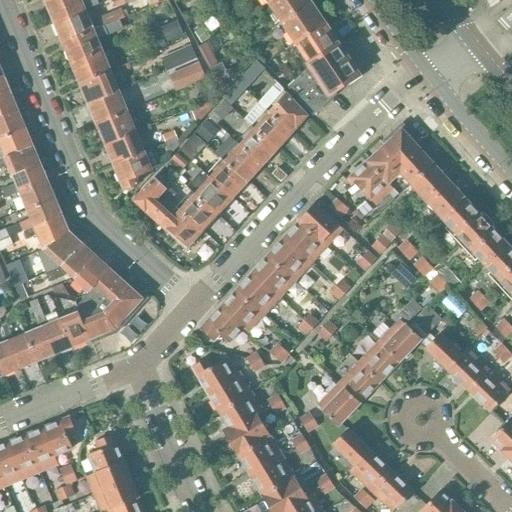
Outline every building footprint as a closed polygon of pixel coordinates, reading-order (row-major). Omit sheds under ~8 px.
[(50,0),(46,2),(54,22),(67,17),(84,10),(80,0),(50,0)] [(164,0),(122,0),(124,3),(132,0),(143,0),(141,1),(144,9),(164,0)] [(271,0),(267,3),(281,23),(290,17),(310,4),(310,2),(310,0),(271,0)] [(291,46),(324,24),(323,23),(325,19),(321,13),(317,13),(310,4),(290,17),(281,23),(294,43),(290,46),(291,46)] [(96,19),(99,28),(119,19),(124,17),(120,8),(99,17),(100,17),(96,19)] [(54,22),(63,43),(93,31),(84,10),(67,17),(54,22)] [(191,10),(181,15),(186,24),(196,19),(191,10)] [(63,43),(71,63),(101,51),(96,39),(123,28),(119,19),(99,28),(93,31),(63,43)] [(177,21),(160,28),(167,43),(183,36),(177,21)] [(291,46),(265,62),(274,72),(286,65),(293,75),(309,65),(338,45),(337,44),(339,40),(335,34),(331,34),(324,24),(291,46)] [(162,39),(153,43),(156,50),(165,46),(162,39)] [(190,45),(160,58),(166,71),(196,58),(190,45)] [(357,73),(338,45),(309,65),(310,67),(295,81),(288,87),(313,114),(335,94),(333,92),(348,82),(349,85),(362,76),(359,71),(357,73)] [(71,63),(80,84),(109,71),(101,51),(71,63)] [(255,62),(236,82),(243,89),(262,68),(255,62)] [(205,78),(199,63),(175,73),(182,88),(205,78)] [(80,84),(88,104),(118,92),(109,71),(80,84)] [(0,97),(10,93),(3,76),(0,76),(0,97)] [(224,95),(231,102),(243,89),(236,82),(224,95)] [(276,84),(259,103),(290,132),(297,125),(300,124),(304,120),(304,117),(306,115),(283,91),(276,84)] [(153,91),(134,99),(137,107),(150,102),(156,99),(153,91)] [(88,104),(97,124),(126,112),(118,92),(88,104)] [(0,117),(18,111),(10,93),(0,97),(0,117)] [(189,107),(197,125),(218,102),(212,94),(189,107)] [(224,101),(209,117),(217,125),(233,109),(224,101)] [(141,117),(154,112),(150,102),(137,107),(141,117)] [(259,103),(244,119),(251,126),(276,148),(277,147),(280,146),(284,142),(284,139),(290,132),(259,103)] [(0,138),(25,128),(18,111),(0,117),(0,138)] [(97,124),(105,145),(134,132),(126,112),(97,124)] [(207,122),(198,133),(207,141),(216,130),(207,122)] [(251,126),(236,142),(261,164),(262,163),(265,163),(269,158),(269,156),(276,148),(251,126)] [(25,128),(0,138),(0,159),(32,146),(25,128)] [(388,144),(368,162),(389,183),(396,176),(398,178),(401,178),(403,176),(411,185),(433,164),(419,149),(415,144),(416,143),(402,128),(386,142),(388,144)] [(173,131),(162,136),(165,143),(169,155),(179,145),(173,131)] [(105,145),(114,165),(143,153),(134,132),(105,145)] [(230,136),(215,152),(221,158),(246,181),(247,179),(250,179),(254,175),(254,172),(261,164),(236,142),(230,136)] [(188,140),(179,150),(191,161),(200,151),(188,140)] [(32,146),(0,159),(0,169),(8,166),(12,175),(39,163),(32,146)] [(114,165),(124,190),(125,189),(129,191),(133,189),(134,185),(139,184),(137,179),(145,176),(144,173),(150,170),(160,166),(153,149),(143,153),(114,165)] [(188,163),(177,153),(171,159),(183,169),(188,163)] [(221,158),(207,174),(231,197),(232,196),(235,196),(239,191),(239,188),(246,181),(221,158)] [(389,183),(368,162),(347,181),(351,186),(355,183),(376,206),(394,188),(389,183)] [(47,180),(39,163),(12,175),(15,184),(2,189),(5,197),(15,193),(47,180)] [(411,185),(426,201),(449,181),(433,164),(411,185)] [(202,170),(187,187),(191,191),(216,214),(218,212),(220,212),(224,208),(224,205),(231,197),(207,174),(202,170)] [(134,200),(159,222),(168,212),(155,200),(161,194),(168,186),(156,176),(134,200)] [(26,210),(54,198),(47,180),(15,193),(17,198),(21,196),(26,210)] [(426,201),(443,219),(465,198),(449,181),(426,201)] [(161,194),(169,201),(176,193),(168,186),(161,194)] [(191,191),(176,208),(201,230),(202,228),(205,229),(209,224),(209,221),(216,214),(191,191)] [(201,230),(176,208),(169,201),(161,194),(155,200),(168,212),(159,222),(186,247),(187,245),(190,245),(194,241),(194,238),(201,230)] [(61,215),(54,198),(26,210),(32,222),(28,224),(30,228),(61,215)] [(349,210),(336,198),(328,208),(341,219),(349,210)] [(443,219),(485,265),(508,244),(493,227),(494,226),(494,223),(485,214),(481,213),(480,214),(465,198),(443,219)] [(318,200),(299,221),(327,247),(343,230),(337,224),(320,208),(323,204),(318,200)] [(61,215),(30,228),(22,231),(26,240),(37,236),(43,249),(68,232),(61,215)] [(299,221),(283,239),(311,264),(327,247),(299,221)] [(392,223),(371,247),(379,255),(400,230),(392,223)] [(6,229),(0,230),(0,240),(9,237),(6,229)] [(158,238),(151,231),(146,236),(153,243),(158,238)] [(81,243),(68,232),(43,249),(36,252),(46,274),(55,271),(57,268),(81,243)] [(0,251),(13,246),(9,237),(0,240),(0,251)] [(283,239),(267,256),(295,282),(311,264),(283,239)] [(406,240),(397,248),(403,255),(412,246),(406,240)] [(95,256),(81,243),(57,268),(55,271),(46,274),(49,283),(69,274),(75,279),(95,256)] [(485,265),(511,294),(511,248),(508,244),(485,265)] [(408,261),(417,253),(412,246),(403,255),(408,261)] [(376,259),(367,251),(361,257),(370,266),(376,259)] [(109,269),(95,256),(75,279),(85,288),(82,291),(86,294),(109,269)] [(267,256),(252,273),(280,299),(295,282),(267,256)] [(355,264),(364,272),(370,266),(361,257),(355,264)] [(421,257),(413,265),(419,271),(427,264),(421,257)] [(22,284),(28,282),(24,274),(18,277),(12,263),(5,266),(14,288),(22,284)] [(425,278),(433,271),(427,264),(419,271),(425,278)] [(77,300),(75,304),(76,308),(89,339),(114,329),(118,326),(139,303),(139,296),(109,269),(86,294),(87,296),(77,300)] [(252,273),(236,291),(264,316),(280,299),(252,273)] [(434,288),(442,280),(437,274),(428,282),(434,288)] [(350,288),(341,280),(335,286),(344,294),(350,288)] [(448,286),(442,280),(434,288),(439,294),(448,286)] [(20,301),(28,298),(22,284),(14,288),(20,301)] [(62,284),(51,288),(54,294),(67,294),(62,284)] [(330,292),(339,300),(344,294),(335,286),(330,292)] [(236,291),(220,308),(242,328),(248,333),(264,316),(236,291)] [(468,298),(480,312),(489,304),(478,291),(468,298)] [(72,347),(60,319),(47,325),(45,321),(37,299),(33,301),(54,354),(72,347)] [(413,299),(398,313),(408,323),(422,309),(413,299)] [(37,361),(54,354),(33,301),(29,302),(37,324),(38,328),(25,334),(37,361)] [(412,321),(426,335),(441,320),(427,306),(412,321)] [(72,347),(89,339),(76,308),(72,310),(73,314),(60,319),(72,347)] [(220,308),(201,329),(214,340),(220,334),(229,342),(242,328),(220,308)] [(342,309),(334,317),(339,322),(347,314),(342,309)] [(319,322),(309,314),(303,321),(313,329),(319,322)] [(511,335),(511,329),(503,319),(494,327),(506,340),(511,335)] [(379,341),(400,361),(420,339),(400,320),(379,341)] [(298,327),(307,335),(313,329),(303,321),(298,327)] [(337,329),(328,321),(322,327),(331,335),(337,329)] [(477,337),(486,328),(480,322),(472,330),(477,337)] [(19,368),(37,361),(25,334),(12,339),(7,326),(2,327),(6,337),(19,368)] [(317,333),(326,342),(331,335),(322,327),(317,333)] [(446,370),(461,355),(439,334),(425,349),(446,370)] [(19,368),(6,337),(2,338),(4,342),(0,343),(0,372),(1,376),(19,368)] [(359,362),(379,382),(400,361),(379,341),(359,362)] [(277,343),(268,352),(275,358),(283,349),(277,343)] [(501,344),(492,351),(498,358),(506,350),(501,344)] [(446,370),(468,390),(488,369),(467,348),(461,355),(446,370)] [(282,364),(290,356),(283,349),(275,358),(282,364)] [(504,364),(511,356),(506,350),(498,358),(504,364)] [(256,352),(245,358),(250,366),(261,360),(256,352)] [(207,392),(233,376),(223,360),(212,366),(207,359),(192,368),(207,392)] [(255,373),(265,367),(261,360),(250,366),(255,373)] [(379,382),(359,362),(338,383),(358,403),(379,382)] [(488,369),(468,390),(489,411),(510,390),(488,369)] [(207,392),(219,412),(252,392),(240,372),(233,376),(207,392)] [(358,403),(338,383),(317,405),(323,410),(338,425),(358,403)] [(225,436),(257,417),(264,413),(252,392),(219,412),(228,427),(222,430),(225,436)] [(277,394),(266,400),(271,408),(282,402),(277,394)] [(276,415),(286,409),(282,402),(271,408),(276,415)] [(309,412),(299,418),(303,426),(314,420),(309,412)] [(289,414),(278,421),(277,420),(270,424),(275,432),(293,422),(289,414)] [(257,417),(225,436),(238,456),(269,436),(257,417)] [(507,456),(511,450),(511,417),(511,418),(490,439),(507,456)] [(67,418),(42,428),(53,457),(71,449),(66,437),(74,434),(67,418)] [(307,433),(318,427),(314,420),(303,426),(307,433)] [(42,428),(24,436),(40,473),(57,466),(53,457),(42,428)] [(355,465),(369,450),(348,430),(333,444),(355,465)] [(301,434),(290,440),(295,448),(306,441),(301,434)] [(95,473),(123,461),(112,435),(96,442),(99,451),(88,455),(95,473)] [(238,456),(250,475),(283,455),(271,435),(269,436),(238,456)] [(24,436),(6,443),(22,481),(40,473),(24,436)] [(299,455),(310,449),(306,441),(295,448),(299,455)] [(6,443),(0,445),(0,477),(4,488),(22,481),(6,443)] [(369,450),(355,465),(349,472),(370,492),(390,470),(369,450)] [(283,455),(250,475),(262,495),(293,476),(295,475),(283,455)] [(93,495),(131,479),(123,461),(95,473),(85,477),(93,495)] [(70,465),(59,469),(62,477),(74,473),(70,465)] [(390,470),(370,492),(391,511),(398,506),(412,491),(390,470)] [(65,486),(77,481),(74,473),(62,477),(65,486)] [(326,474),(315,480),(319,488),(330,482),(326,474)] [(262,495),(271,511),(279,511),(305,497),(293,476),(262,495)] [(131,479),(93,495),(100,511),(101,511),(106,510),(137,498),(138,497),(131,479)] [(324,495),(335,489),(330,482),(319,488),(324,495)] [(74,496),(70,485),(62,488),(66,499),(74,496)] [(54,491),(58,502),(66,499),(62,488),(54,491)] [(362,489),(353,498),(359,503),(367,495),(362,489)] [(323,511),(324,511),(313,492),(305,497),(279,511),(323,511)] [(453,511),(457,508),(440,492),(420,511),(453,511)] [(365,510),(374,501),(367,495),(359,503),(365,510)] [(142,511),(137,498),(106,510),(106,511),(142,511)]
